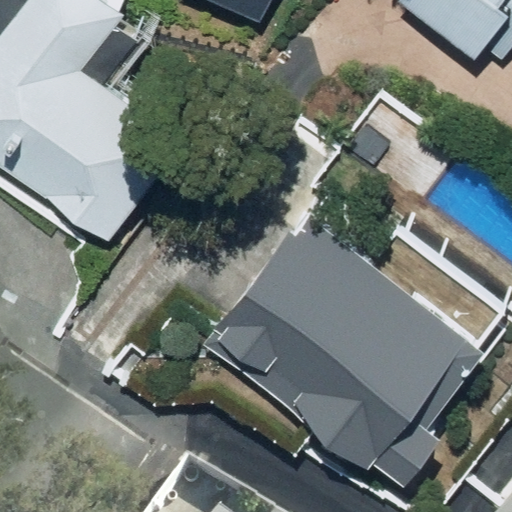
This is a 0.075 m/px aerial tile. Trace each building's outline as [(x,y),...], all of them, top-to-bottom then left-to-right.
[(115,0),(0,0),(0,140),(122,227),(185,138),(74,58),(115,0)] [(230,0),(267,19),(276,0),(230,0)] [(511,0),(419,0),(511,59),(511,0)] [(412,262),(398,281),(302,209),(214,326),(379,449),(410,473),(453,415),(433,400),(492,322),(412,262)] [(511,511),(511,483),(492,509),(496,511),(511,511)]
